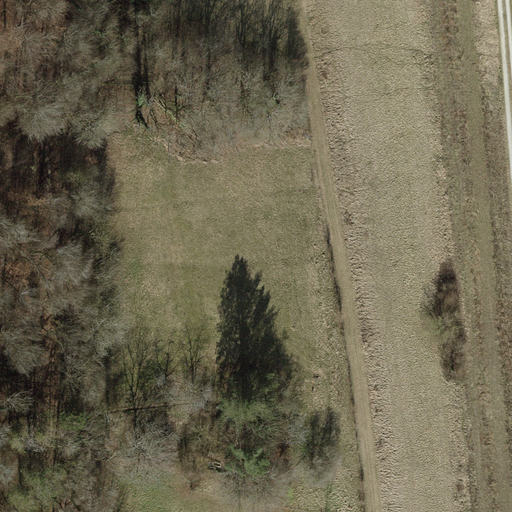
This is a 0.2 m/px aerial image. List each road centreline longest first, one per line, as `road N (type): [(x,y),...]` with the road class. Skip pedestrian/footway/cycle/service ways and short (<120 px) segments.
road 1 (track): [(378,511),(295,0)]
road 2 (track): [(85,511),(89,455),(65,255),(17,0)]
